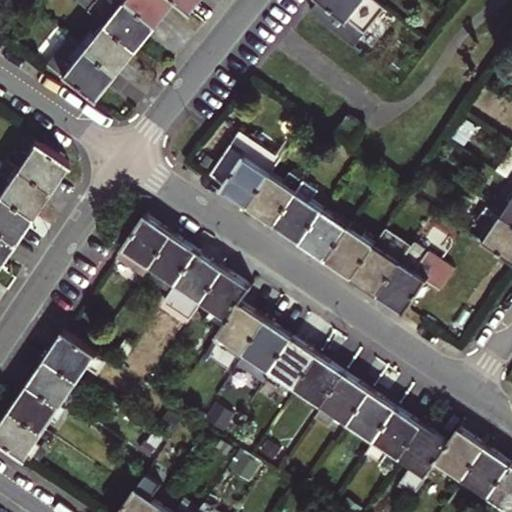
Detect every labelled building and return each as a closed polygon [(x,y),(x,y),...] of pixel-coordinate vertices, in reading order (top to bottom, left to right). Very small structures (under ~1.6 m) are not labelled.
[(102,19),(132,43),(152,19),(129,0),(87,0),(84,5),(102,19)] [(129,0),(152,19),(167,0),(129,0)] [(332,0),(349,14),(360,0),(332,0)] [(82,44),(112,68),(132,43),(102,19),(82,44)] [(62,68),(92,93),(112,68),(82,44),(68,33),(46,61),(60,71),(62,68)] [(242,128),(214,169),(228,179),(227,181),(254,199),(275,168),(283,155),(242,128)] [(48,186),(67,157),(35,135),(15,164),(48,186)] [(0,188),(31,210),(48,186),(15,164),(0,186),(0,188)] [(275,168),(254,199),(281,217),(307,178),(293,169),(287,176),(275,168)] [(511,215),(511,178),(511,177),(494,203),(511,215)] [(307,178),(281,217),(306,235),(327,204),(314,195),(319,187),(307,178)] [(0,226),(13,236),(31,210),(0,188),(0,226)] [(511,254),(511,215),(494,203),(475,229),(511,254)] [(327,204),(306,235),(333,252),(353,221),(327,204)] [(154,257),(174,227),(147,209),(120,250),(147,267),(154,257)] [(353,221),(333,252),(358,269),(379,239),(353,221)] [(0,255),(13,236),(0,226),(0,255)] [(180,275),(200,245),(174,227),(154,257),(180,275)] [(379,239),(358,269),(384,287),(404,256),(379,239)] [(205,292),(226,262),(200,245),(180,275),(205,292)] [(404,256),(384,287),(411,305),(432,274),(404,256)] [(242,295),(253,280),(226,262),(205,292),(220,302),(208,319),(221,327),(222,325),(242,295)] [(248,342),(268,312),(242,295),(222,325),(248,342)] [(274,360),(294,330),(268,312),(248,342),(274,360)] [(81,374),(100,347),(69,326),(50,353),(81,374)] [(300,377),(320,348),(294,330),(274,360),(300,377)] [(326,395),(346,366),(320,348),(300,377),(326,395)] [(64,400),(81,374),(50,353),(33,379),(64,400)] [(352,413),(372,383),(346,366),(326,395),(352,413)] [(46,426),(64,400),(33,379),(15,405),(46,426)] [(378,430),(398,401),(372,383),(352,413),(378,430)] [(405,448),(425,419),(398,401),(378,430),(405,448)] [(0,433),(28,453),(46,426),(15,405),(0,428),(0,433)] [(441,452),(451,437),(425,419),(405,448),(431,466),(441,452)] [(467,470),(488,440),(461,422),(451,437),(441,452),(467,470)] [(493,487),(511,459),(511,455),(488,440),(467,470),(493,487)] [(511,500),(511,459),(493,487),(511,500)] [(157,511),(166,500),(139,483),(118,511),(157,511)] [(352,511),(361,511),(368,503),(352,492),(343,505),(352,511)] [(182,511),(166,500),(157,511),(182,511)]
